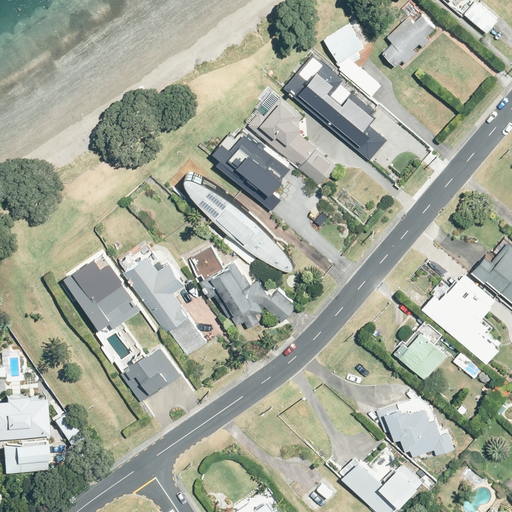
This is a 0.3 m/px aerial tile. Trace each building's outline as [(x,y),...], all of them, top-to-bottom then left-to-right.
[(464,15),(487,33),(497,21),(475,2),(464,15)] [(392,43),(382,53),(395,67),(402,61),(406,64),(417,53),(414,50),(419,44),(422,47),(430,40),(426,37),(435,28),(422,15),(413,24),(408,18),(388,38),(392,43)] [(353,63),(362,57),(358,52),(367,46),(353,23),(327,39),(341,62),(343,65),(339,67),(367,91),(374,82),(357,67),(355,68),(349,63),(351,61),(353,63)] [(313,55),(285,87),(368,158),(383,141),(368,128),(375,119),(370,114),(374,111),(341,83),(343,80),(313,55)] [(264,111),(252,125),(320,185),(338,164),(301,132),(306,127),(300,122),(306,115),(284,95),(282,97),(276,92),(261,109),(264,111)] [(229,155),(220,165),(262,201),(269,192),(273,195),(287,178),(284,175),(291,167),(265,144),(264,147),(245,131),(226,153),(229,155)] [(273,231),(251,210),(231,192),(201,174),(191,169),(186,169),(184,172),(190,185),(193,189),(185,198),(252,261),(259,252),(272,260),(287,267),(291,267),(294,264),(293,259),(289,252),(273,231)] [(511,246),(503,239),(492,252),(497,256),(492,262),(485,256),(471,273),(498,295),(500,293),(511,303),(511,246)] [(226,268),(213,245),(193,256),(203,274),(206,272),(209,277),(202,281),(212,297),(218,294),(231,317),(232,315),(238,326),(246,321),(249,328),(262,321),(257,314),(265,310),(264,308),(266,306),(285,321),(299,305),(280,289),(274,296),(269,292),(262,279),(254,284),(247,272),(245,274),(238,261),(226,268)] [(175,293),(187,285),(172,263),(160,271),(150,256),(126,272),(167,332),(170,330),(188,356),(208,342),(190,317),(191,316),(175,293)] [(79,270),(68,278),(102,329),(114,321),(110,315),(128,304),(127,302),(134,297),(124,282),(117,287),(104,268),(85,281),(79,270)] [(439,295),(427,309),(461,339),(481,316),(484,318),(496,305),(494,303),(497,299),(476,281),(471,287),(473,288),(466,296),(458,297),(451,290),(444,298),(439,295)] [(408,348),(403,343),(394,354),(424,380),(445,356),(420,334),(408,348)] [(164,346),(124,373),(143,401),(183,374),(164,346)] [(453,361),(473,378),(481,368),(461,352),(453,361)] [(0,404),(0,438),(49,434),(47,401),(30,402),(30,397),(9,399),(9,404),(0,404)] [(419,397),(377,411),(384,434),(390,432),(394,442),(400,441),(405,452),(410,451),(413,458),(434,450),(436,455),(455,449),(449,432),(442,434),(437,419),(436,419),(432,408),(419,397)] [(84,439),(66,413),(55,420),(73,446),(84,439)] [(46,438),(3,441),(5,469),(49,466),(46,438)] [(353,459),(339,475),(343,477),(341,479),(376,511),(393,511),(397,508),(399,510),(424,483),(402,463),(400,465),(383,449),(365,468),(360,463),(359,465),(353,459)]
